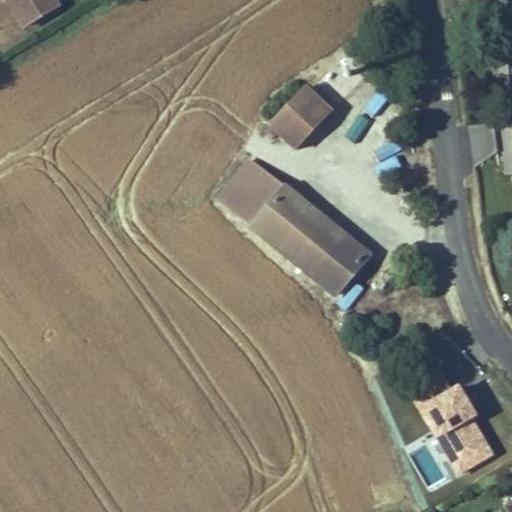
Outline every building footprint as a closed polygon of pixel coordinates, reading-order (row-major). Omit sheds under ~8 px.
[(2,0),(8,0),(26,27),(58,6),(54,0),(2,0)] [(294,146),(328,110),(305,88),(270,125),(294,146)] [(218,202),(252,229),(285,189),(262,171),(249,187),(242,181),(255,165),(250,162),(218,202)] [(249,187),(262,171),(255,165),(242,181),(249,187)] [(368,255),(285,189),(252,229),(336,296),(368,255)] [(352,317),(346,313),(342,319),(348,323),(352,317)] [(495,459),(463,377),(419,394),(452,476),(495,459)]
